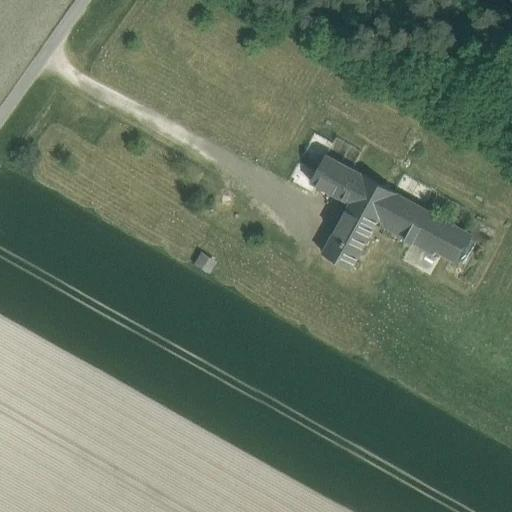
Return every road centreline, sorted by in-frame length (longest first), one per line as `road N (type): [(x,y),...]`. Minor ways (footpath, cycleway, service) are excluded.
road 1 (track): [(264,185),(69,33)]
road 2 (unclassified): [(0,141),(90,0)]
